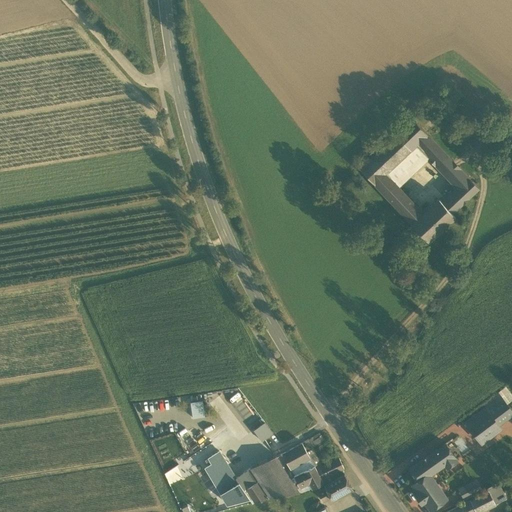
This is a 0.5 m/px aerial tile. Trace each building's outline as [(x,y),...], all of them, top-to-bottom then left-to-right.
[(439,96),(450,107),(460,96),(450,85),(439,96)] [(359,168),(374,184),(385,174),(416,145),(428,158),(442,172),(447,178),(459,168),(453,162),(412,118),(359,168)] [(416,145),(385,174),(398,187),(428,158),(416,145)] [(479,189),(459,168),(447,178),(457,188),(442,202),(452,214),(479,189)] [(422,213),(398,187),(385,174),(374,184),(411,224),(422,213)] [(411,224),(428,242),(455,217),(452,214),(442,202),(438,199),(422,213),(411,224)] [(498,394),(500,397),(506,405),(511,400),(511,397),(505,389),(498,394)] [(486,408),(492,415),(491,416),(499,425),(511,414),(511,412),(506,405),(500,397),(486,408)] [(202,400),(190,402),(192,418),(204,417),(202,400)] [(485,407),(465,423),(471,431),(491,416),(492,415),(486,408),(485,407)] [(471,431),(481,444),(502,429),(499,425),(491,416),(471,431)] [(262,441),(273,433),(264,422),(254,429),(262,441)] [(282,453),(290,469),(310,458),(307,452),(302,443),(282,453)] [(428,472),(430,474),(444,464),(447,467),(457,460),(445,443),(409,468),(418,480),(428,472)] [(307,452),(310,458),(315,455),(312,449),(307,452)] [(212,464),(205,468),(221,494),(238,483),(235,478),(236,478),(219,451),(208,458),(212,464)] [(319,463),(315,455),(310,458),(314,466),(319,463)] [(250,468),(270,498),(299,492),(276,456),(250,468)] [(290,469),(294,476),(314,466),(310,458),(290,469)] [(339,459),(321,467),(316,469),(323,482),(336,476),(334,473),(344,469),(339,459)] [(316,469),(314,466),(294,476),(299,487),(309,482),(312,489),(323,482),(316,469)] [(267,498),(270,498),(250,468),(236,478),(235,478),(238,483),(248,498),(251,501),(251,503),(267,498)] [(446,498),(430,474),(428,472),(418,480),(412,484),(418,492),(415,495),(421,502),(424,500),(430,509),(446,498)] [(325,485),(327,489),(331,496),(333,500),(353,489),(345,474),(325,485)] [(475,480),(472,482),(477,493),(481,491),(475,480)] [(472,482),(467,484),(473,495),(477,493),(472,482)] [(221,494),(227,504),(248,498),(238,483),(221,494)] [(465,499),(473,495),(467,484),(459,488),(465,499)] [(486,488),(488,491),(495,503),(504,500),(496,484),(486,488)] [(322,500),(331,496),(327,489),(319,493),(322,500)] [(476,511),(495,503),(488,491),(470,500),(460,505),(463,511),(473,506),(476,511)] [(311,505),(313,511),(320,508),(318,502),(311,505)]
